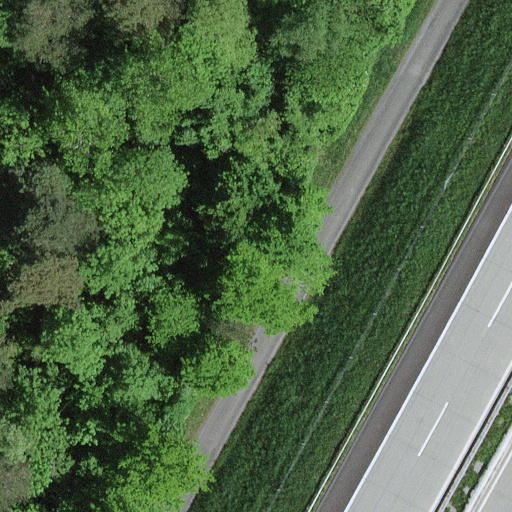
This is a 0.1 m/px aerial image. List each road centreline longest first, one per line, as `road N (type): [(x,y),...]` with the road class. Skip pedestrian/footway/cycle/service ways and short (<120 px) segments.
road 1 (track): [(168,511),(449,0)]
road 2 (motorway): [(511,276),(381,511)]
